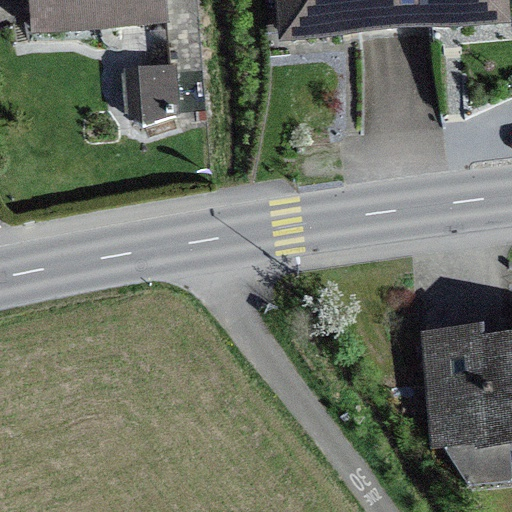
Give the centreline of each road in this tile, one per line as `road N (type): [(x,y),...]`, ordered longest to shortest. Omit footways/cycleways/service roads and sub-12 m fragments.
road 1 (secondary): [(176,246),(511,196)]
road 2 (residential): [(176,246),(375,511)]
road 3 (secondary): [(0,279),(176,246)]
